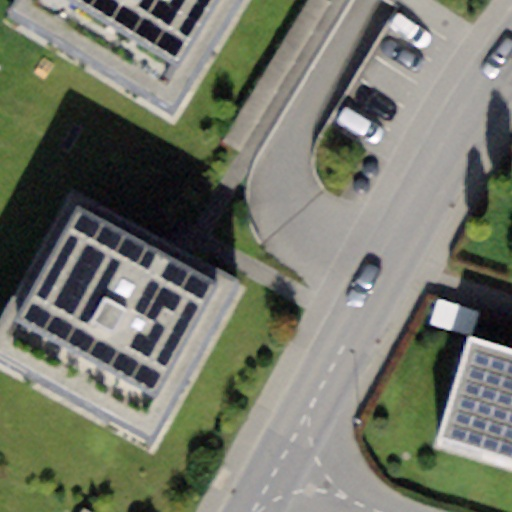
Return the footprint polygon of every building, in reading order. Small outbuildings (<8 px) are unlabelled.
[(14,0),(6,15),(176,118),(248,0),(14,0)] [(322,0),(305,0),(219,142),(237,153),(329,3),(322,0)] [(70,192),(0,318),(0,350),(153,434),(236,282),(70,192)] [(437,301),(430,322),(471,336),(479,315),(437,301)] [(511,466),(511,351),(473,339),(441,444),(511,466)]
